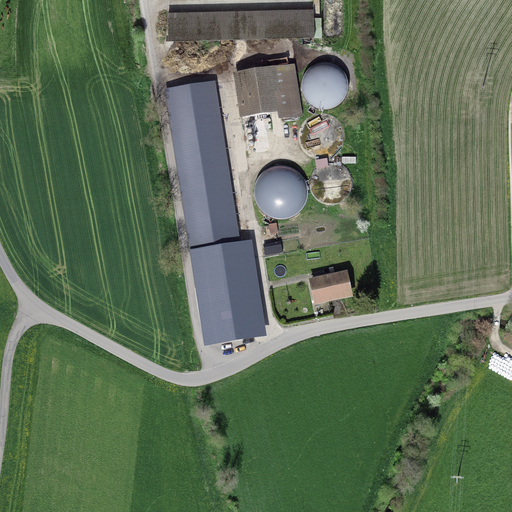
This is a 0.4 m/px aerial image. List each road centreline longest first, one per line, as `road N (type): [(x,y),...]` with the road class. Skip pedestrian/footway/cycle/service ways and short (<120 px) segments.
road 1 (tertiary): [(36,305),(149,368),(193,379),(297,333),(511,297)]
road 2 (unclassified): [(0,432),(11,343),(36,305)]
